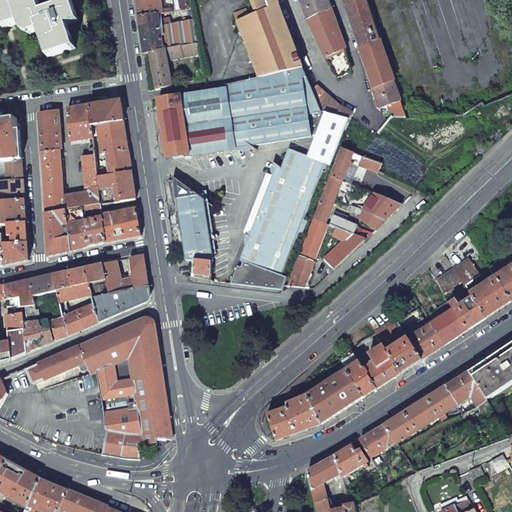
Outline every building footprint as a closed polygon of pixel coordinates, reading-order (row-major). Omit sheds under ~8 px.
[(0,0),(0,21),(1,21),(4,29),(20,23),(22,30),(30,34),(39,31),(48,58),(76,48),(68,26),(79,22),(71,0),(53,0),(57,8),(42,13),(37,0),(28,0),(14,5),(11,0),(0,0)] [(161,14),(159,0),(135,0),(138,14),(138,18),(158,15),(161,14)] [(192,10),(190,0),(174,0),(176,12),(192,10)] [(252,0),(258,14),(279,5),(277,0),(252,0)] [(332,9),(328,0),(299,0),(308,20),(332,9)] [(343,0),(374,90),(396,82),(367,0),(343,0)] [(298,69),(303,68),(279,5),(258,14),(238,21),(235,22),(244,46),(247,45),(259,78),(298,69)] [(332,9),(308,20),(322,50),(327,59),(345,51),(333,17),(332,9)] [(160,26),(158,15),(138,18),(139,23),(144,55),(150,54),(164,51),(160,26)] [(194,20),(160,26),(164,51),(181,47),(188,46),(198,44),(194,20)] [(183,58),(190,57),(188,46),(181,47),(183,58)] [(166,62),(183,58),(181,47),(164,51),(166,62)] [(157,90),(171,87),(166,62),(164,51),(150,54),(156,85),(157,90)] [(345,51),(327,59),(337,76),(351,73),(345,51)] [(264,144),(310,137),(307,114),(320,112),(303,68),(298,69),(259,78),(226,85),(227,90),(235,144),(244,142),(251,146),(264,144)] [(381,108),(389,105),(402,101),(396,82),(374,90),(373,90),(381,108)] [(312,88),(322,111),(344,116),(349,117),(350,113),(341,108),(331,101),(322,92),(317,86),(312,88)] [(236,149),(235,144),(227,90),(208,92),(206,93),(159,100),(168,159),(187,156),(236,149)] [(98,125),(124,121),(121,101),(96,105),(90,106),(92,126),(98,125)] [(394,118),(408,118),(406,113),(402,101),(389,105),(394,118)] [(90,106),(68,110),(71,143),(93,139),(92,126),(90,106)] [(53,112),(39,114),(41,147),(46,214),(65,211),(64,197),(57,111),(53,112)] [(331,166),(349,117),(344,116),(327,112),(318,137),(310,157),(326,163),(325,164),(331,166)] [(0,163),(23,161),(20,117),(7,119),(0,119),(0,163)] [(127,139),(124,121),(98,125),(102,155),(107,155),(109,171),(103,172),(103,174),(98,174),(98,177),(132,172),(129,153),(127,139)] [(332,177),(343,182),(355,153),(343,148),(332,177)] [(98,174),(95,149),(90,150),(90,153),(83,154),(87,189),(83,194),(64,197),(65,211),(66,211),(83,208),(102,205),(100,189),(98,177),(98,174)] [(309,221),(305,219),(325,164),(326,163),(310,157),(288,149),(281,170),(278,178),(272,175),(250,237),(255,239),(254,243),(248,241),(240,263),(249,265),(249,272),(250,277),(260,277),(260,278),(259,288),(283,290),(285,284),(287,277),(283,276),(301,231),(304,232),(309,221)] [(361,166),(377,173),(381,165),(363,156),(361,166)] [(0,182),(24,181),(23,176),(23,161),(0,163),(0,182)] [(276,166),(272,175),(278,178),(281,170),(276,166)] [(102,205),(118,202),(121,202),(136,200),(135,194),(132,172),(98,177),(100,189),(102,205)] [(255,239),(250,237),(272,175),(269,174),(245,233),(245,236),(245,238),(248,241),(254,243),(255,239)] [(184,259),(184,260),(194,261),(196,262),(197,261),(213,263),(214,262),(213,254),(209,232),(205,202),(204,195),(198,196),(194,193),(173,177),(177,202),(179,214),(175,215),(183,250),(184,259)] [(326,224),(341,189),(346,191),(347,189),(354,192),(356,187),(343,182),(332,177),(315,220),(326,224)] [(24,181),(0,182),(0,193),(7,193),(8,202),(25,201),(24,185),(24,181)] [(206,191),(194,193),(198,196),(204,195),(205,202),(209,204),(206,191)] [(364,211),(386,221),(401,206),(375,195),(364,211)] [(25,201),(8,202),(0,202),(0,211),(1,226),(8,225),(27,223),(26,218),(25,201)] [(216,253),(209,204),(205,202),(213,254),(216,254),(216,253)] [(106,244),(103,217),(103,215),(102,205),(83,208),(84,215),(85,221),(85,222),(89,247),(101,245),(106,244)] [(89,247),(85,222),(85,221),(84,215),(83,208),(66,211),(68,225),(70,237),(72,252),(77,251),(89,247)] [(138,209),(103,215),(103,217),(106,244),(134,238),(142,236),(139,216),(138,209)] [(65,211),(46,214),(47,236),(49,257),(59,255),(72,252),(70,237),(62,239),(61,226),(68,225),(66,211),(65,211)] [(360,219),(376,230),(386,221),(364,211),(360,219)] [(352,234),(354,235),(358,225),(334,216),(331,226),(337,228),(352,234)] [(314,262),(328,225),(326,224),(315,220),(300,257),(314,262)] [(27,223),(8,225),(9,238),(12,237),(13,245),(28,244),(27,227),(27,223)] [(345,240),(352,234),(337,228),(334,236),(345,240)] [(357,236),(366,240),(373,233),(360,228),(357,236)] [(334,270),(366,240),(357,236),(354,235),(352,234),(345,240),(324,260),(334,270)] [(16,264),(29,261),(28,251),(28,244),(13,245),(3,245),(3,253),(4,267),(16,264)] [(138,257),(130,259),(133,280),(134,282),(135,289),(150,287),(148,279),(145,255),(138,257)] [(463,282),(465,285),(480,275),(468,256),(453,267),(463,282)] [(311,269),(314,262),(300,257),(289,285),(288,286),(303,288),(311,269)] [(210,281),(213,263),(197,261),(196,262),(194,277),(210,281)] [(117,262),(103,265),(106,280),(110,294),(123,292),(122,285),(120,278),(117,262)] [(249,272),(249,265),(240,263),(232,284),(259,288),(260,278),(260,277),(250,277),(249,272)] [(106,280),(103,265),(94,267),(85,268),(89,284),(106,280)] [(511,266),(500,275),(494,266),(490,269),(496,277),(511,300),(511,266)] [(436,281),(444,295),(463,282),(453,267),(436,281)] [(73,288),(89,284),(85,268),(71,271),(69,272),(73,288)] [(53,275),(57,291),(73,288),(69,272),(56,275),(53,275)] [(41,278),(29,281),(33,297),(57,291),(53,275),(41,278)] [(130,276),(120,278),(122,285),(123,292),(135,289),(134,282),(133,280),(131,280),(130,276)] [(508,306),(511,302),(511,300),(496,277),(471,293),(474,298),(488,319),(508,306)] [(94,305),(99,323),(122,313),(145,304),(151,295),(150,287),(135,289),(123,292),(110,294),(106,280),(89,284),(92,296),(92,298),(94,305)] [(29,281),(5,286),(6,300),(21,298),(23,307),(35,306),(33,297),(29,281)] [(73,288),(57,291),(60,303),(92,296),(89,284),(73,288)] [(57,291),(33,297),(35,306),(36,311),(52,307),(60,305),(60,303),(57,291)] [(474,298),(461,306),(457,300),(451,304),(454,310),(469,331),(472,328),(488,319),(474,298)] [(60,305),(52,307),(54,319),(63,317),(60,305)] [(94,305),(63,317),(68,336),(83,330),(99,323),(94,305)] [(453,341),(469,331),(454,310),(432,324),(446,346),(453,341)] [(6,315),(8,332),(25,330),(25,324),(24,313),(6,315)] [(54,319),(49,321),(54,342),(68,336),(63,317),(54,319)] [(395,318),(375,332),(375,333),(382,345),(403,330),(395,318)] [(145,320),(80,347),(86,362),(89,369),(91,375),(97,373),(101,400),(134,395),(136,403),(129,404),(130,412),(104,414),(103,415),(106,431),(107,431),(124,434),(158,440),(159,440),(166,440),(173,440),(155,326),(145,320)] [(42,321),(25,324),(25,330),(28,353),(54,342),(49,321),(42,321)] [(441,349),(446,346),(432,324),(409,339),(422,361),(441,349)] [(28,353),(25,330),(8,332),(10,344),(12,360),(26,354),(28,353)] [(387,353),(401,374),(418,363),(422,361),(409,339),(403,342),(402,340),(399,342),(401,344),(387,353)] [(10,344),(0,344),(0,350),(1,362),(5,361),(12,360),(10,344)] [(511,345),(499,353),(469,372),(487,401),(511,383),(511,345)] [(86,362),(80,347),(27,370),(32,382),(33,382),(34,383),(36,383),(53,376),(79,365),(86,362)] [(401,374),(387,353),(383,347),(369,355),(374,364),(365,370),(360,362),(359,363),(346,371),(364,399),(375,392),(401,374)] [(346,371),(359,363),(353,353),(340,360),(346,371)] [(86,362),(79,365),(81,370),(84,371),(89,369),(86,362)] [(343,412),(364,399),(346,371),(308,396),(323,425),(343,412)] [(405,414),(385,426),(396,443),(397,444),(439,418),(441,421),(446,418),(444,414),(471,397),(481,413),(490,407),(487,401),(469,372),(465,375),(428,399),(405,414)] [(0,409),(8,394),(2,380),(0,381),(0,409)] [(104,414),(130,412),(129,404),(136,403),(134,395),(101,400),(104,414)] [(300,433),(323,425),(308,396),(287,404),(289,408),(267,415),(277,441),(300,433)] [(364,439),(360,441),(370,458),(396,443),(385,426),(364,439)] [(107,431),(103,456),(129,460),(141,461),(142,445),(157,446),(158,440),(124,434),(107,431)] [(349,448),(336,456),(341,475),(342,479),(364,466),(366,468),(368,466),(367,464),(369,463),(361,450),(357,453),(353,446),(349,448)] [(311,484),(312,491),(323,485),(341,475),(336,456),(332,458),(308,472),(311,484)] [(492,463),(469,472),(475,484),(486,479),(498,474),(510,467),(503,456),(492,463)] [(379,458),(372,462),(376,467),(382,463),(379,458)] [(24,470),(7,460),(0,476),(0,492),(6,496),(29,508),(41,479),(24,470)] [(58,511),(69,491),(41,479),(29,508),(36,511),(58,511)] [(323,485),(312,491),(315,503),(327,501),(327,500),(324,489),(323,485)] [(120,511),(69,491),(58,511),(120,511)] [(474,511),(474,510),(473,510),(467,498),(463,499),(459,501),(457,498),(447,503),(450,507),(446,509),(446,511),(444,511),(474,511)] [(315,503),(316,511),(331,511),(329,500),(327,500),(327,501),(315,503)] [(447,503),(440,506),(442,511),(444,511),(446,511),(446,509),(450,507),(447,503)]
